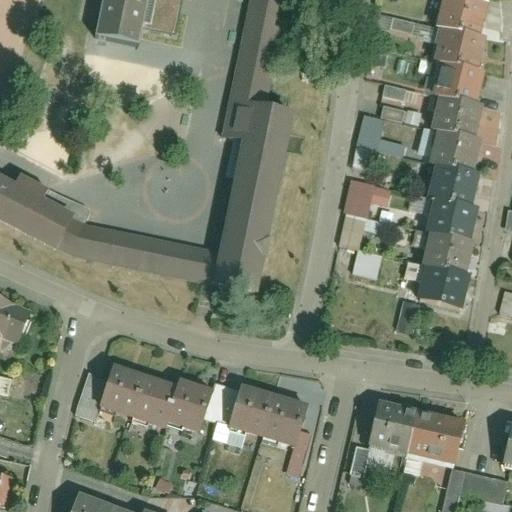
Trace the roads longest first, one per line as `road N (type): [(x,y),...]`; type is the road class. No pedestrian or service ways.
road 1 (residential): [(355,0),(330,197),(297,361)]
road 2 (residential): [(465,386),(511,96)]
road 3 (residential): [(297,361),(82,303)]
road 4 (residential): [(82,303),(36,511)]
road 5 (residential): [(315,511),(345,369)]
road 6 (residential): [(465,386),(345,369)]
